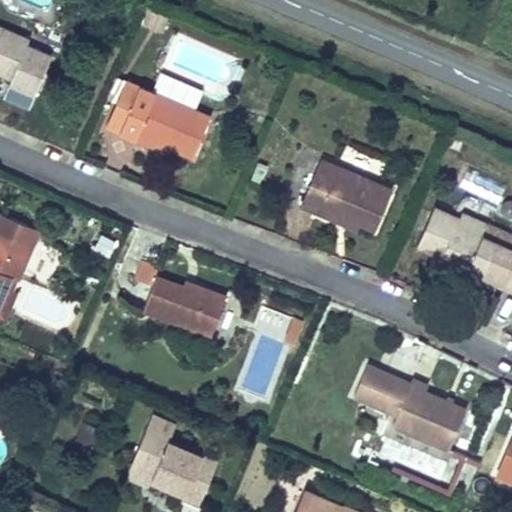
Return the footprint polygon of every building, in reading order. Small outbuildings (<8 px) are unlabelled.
[(0,17),(0,63),(13,69),(11,75),(38,87),(55,49),(28,37),(30,30),(0,17)] [(5,88),(32,101),(38,87),(11,75),(5,88)] [(135,103),(123,128),(140,135),(143,128),(170,139),(198,152),(215,111),(128,75),(119,95),(135,103)] [(119,95),(108,121),(123,128),(135,103),(119,95)] [(143,128),(140,135),(167,147),(170,139),(143,128)] [(325,156),(306,200),(342,215),(345,209),(363,217),(381,224),(398,186),(325,156)] [(511,236),(487,226),(463,215),(465,210),(442,200),(423,240),(449,251),(446,257),(471,268),(473,264),(476,257),(509,271),(506,279),(511,281),(511,236)] [(492,216),(467,205),(465,210),(463,215),(487,226),(492,216)] [(11,311),(19,292),(14,291),(10,288),(17,275),(21,277),(23,278),(45,227),(4,209),(0,217),(0,310),(2,307),(11,311)] [(361,223),(363,217),(345,209),(342,215),(361,223)] [(476,257),(473,264),(506,279),(509,271),(476,257)] [(135,277),(150,283),(156,267),(142,261),(135,277)] [(216,333),(230,293),(197,281),(195,286),(186,283),(160,273),(148,306),(216,333)] [(17,275),(10,288),(14,291),(21,277),(17,275)] [(195,286),(197,281),(188,278),(186,283),(195,286)] [(0,310),(0,320),(6,323),(11,311),(2,307),(0,310)] [(304,319),(282,313),(263,307),(257,326),(297,339),(304,319)] [(399,419),(454,445),(471,405),(432,387),(434,382),(418,375),(416,380),(372,360),(358,391),(402,411),(399,419)] [(176,429),(178,423),(155,412),(153,418),(176,429)] [(176,429),(153,418),(135,455),(159,466),(155,474),(174,482),(187,488),(184,496),(198,503),(219,458),(172,437),(176,429)] [(159,466),(135,455),(128,471),(171,490),(174,482),(155,474),(159,466)] [(360,511),(303,487),(291,511),(360,511)]
